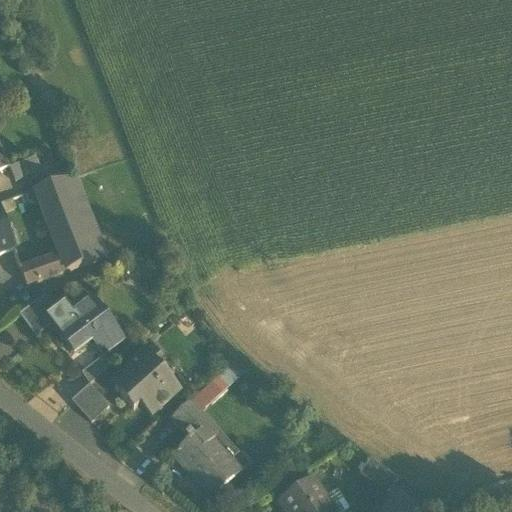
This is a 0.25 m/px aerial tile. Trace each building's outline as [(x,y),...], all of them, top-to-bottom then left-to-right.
[(0,172),(9,169),(0,149),(0,172)] [(8,170),(14,185),(39,175),(33,159),(8,170)] [(75,178),(63,183),(79,227),(92,222),(75,178)] [(106,260),(92,222),(79,227),(63,183),(34,193),(59,255),(66,274),(106,260)] [(0,256),(13,251),(0,215),(0,256)] [(18,270),(26,289),(66,274),(59,255),(18,270)] [(19,317),(35,339),(51,327),(54,331),(71,319),(69,316),(70,315),(61,303),(51,308),(44,298),(19,317)] [(53,332),(73,357),(95,340),(106,353),(122,341),(90,299),(70,315),(69,316),(71,319),(54,331),(53,332)] [(140,407),(151,420),(180,395),(156,368),(161,364),(149,350),(124,372),(123,384),(114,392),(133,413),(140,407)] [(221,351),(207,354),(211,369),(225,365),(221,351)] [(81,376),(89,387),(110,368),(103,359),(81,376)] [(199,413),(202,415),(246,375),(235,363),(190,403),(199,413)] [(70,403),(90,426),(108,410),(88,388),(70,403)] [(172,420),(181,429),(199,413),(190,403),(172,420)] [(172,456),(211,499),(239,474),(230,463),(210,442),(219,434),(202,415),(199,413),(181,429),(187,435),(184,438),(188,442),(172,456)] [(238,456),(219,434),(210,442),(230,463),(238,456)] [(356,476),(371,487),(384,497),(395,481),(368,460),(356,476)] [(278,505),(283,511),(333,511),(325,500),(312,481),(278,505)] [(380,511),(389,500),(384,497),(371,487),(364,496),(361,500),(377,511),(380,511)] [(336,493),(325,500),(333,511),(346,511),(349,510),(336,493)]
